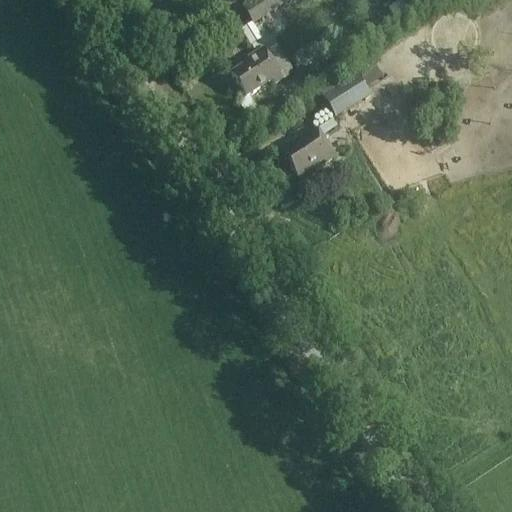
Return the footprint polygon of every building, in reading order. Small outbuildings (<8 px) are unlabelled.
[(255,0),(241,10),(251,25),(288,0),(255,0)] [(251,25),(239,32),(249,47),(260,40),(251,25)] [(281,81),(263,52),(249,61),(250,62),(230,75),(245,99),(249,97),(271,83),(273,86),(281,81)] [(380,80),(371,65),(319,98),(332,119),(367,97),(363,90),(380,80)] [(273,86),(271,87),(284,107),(295,99),(283,81),(282,82),(281,81),(273,86)] [(245,99),(237,104),(250,125),(262,117),(249,97),(245,99)] [(336,159),(317,129),(305,137),(307,140),(282,156),(297,180),(322,164),(323,167),(336,159)]
